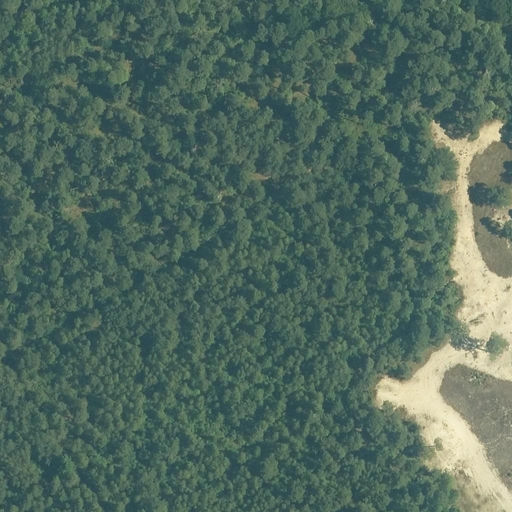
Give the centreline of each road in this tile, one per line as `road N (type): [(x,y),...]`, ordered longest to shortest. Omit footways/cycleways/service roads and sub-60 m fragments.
road 1 (track): [(0,359),(261,206),(259,182)]
road 2 (track): [(0,89),(53,83),(259,182)]
road 3 (track): [(103,511),(8,354)]
